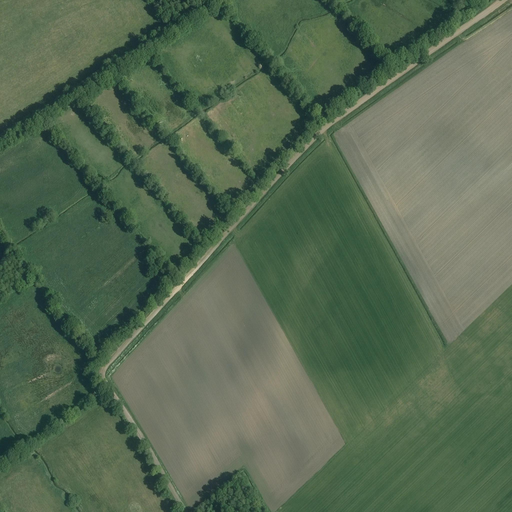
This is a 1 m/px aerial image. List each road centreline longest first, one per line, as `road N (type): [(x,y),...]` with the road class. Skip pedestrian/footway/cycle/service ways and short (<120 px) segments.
road 1 (track): [(185,511),(103,379),(104,367),(323,129),(501,0)]
road 2 (track): [(215,0),(0,143)]
